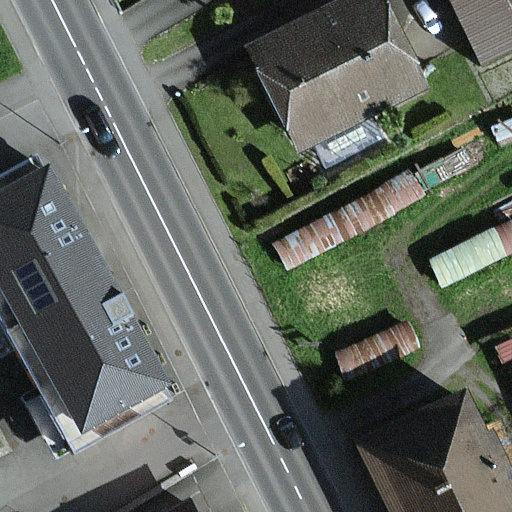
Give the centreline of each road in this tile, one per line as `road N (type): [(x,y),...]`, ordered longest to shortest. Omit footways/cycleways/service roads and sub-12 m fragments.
road 1 (tertiary): [(305,511),(51,0)]
road 2 (track): [(463,347),(410,388),(277,456)]
